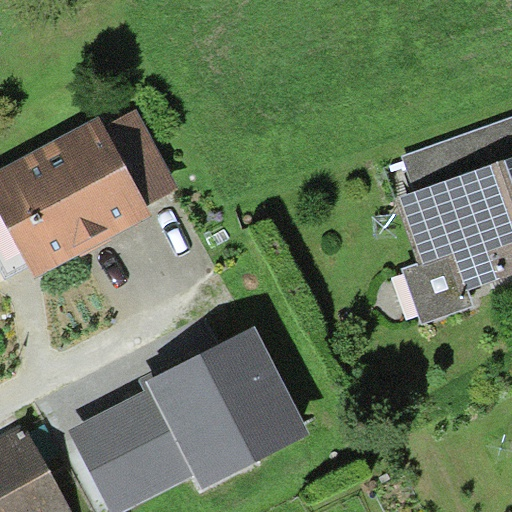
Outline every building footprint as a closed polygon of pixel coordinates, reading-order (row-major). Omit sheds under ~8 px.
[(118,112),(0,177),(0,222),(26,268),(163,192),(118,112)] [(418,193),(511,158),(511,113),(403,153),(418,193)] [(511,158),(418,193),(398,200),(421,261),(402,268),(423,323),(475,304),(469,286),(511,270),(511,158)] [(304,437),(256,338),(154,387),(159,397),(79,435),(116,511),(198,472),(204,485),(304,437)] [(45,511),(13,450),(0,457),(0,511),(45,511)]
